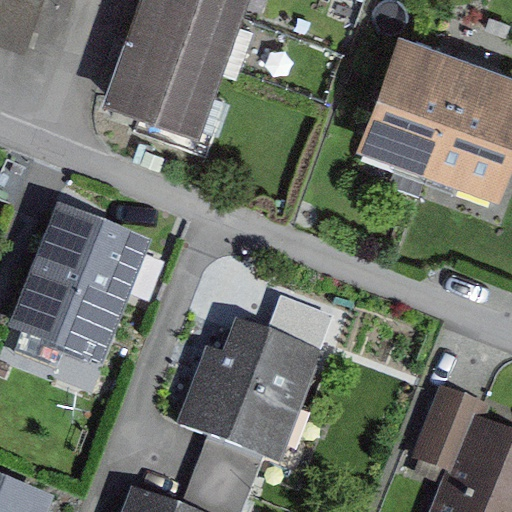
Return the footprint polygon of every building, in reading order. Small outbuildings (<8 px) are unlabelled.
[(206,136),(252,0),(141,0),(106,102),(206,136)] [(511,164),(511,93),(402,54),(361,168),(494,215),(511,164)] [(118,376),(161,248),(53,212),(10,340),(118,376)] [(208,347),(180,422),(294,464),(333,358),(242,325),(230,355),(208,347)] [(511,511),(511,432),(474,419),(481,401),(441,386),(415,455),(453,468),(437,511),(511,511)] [(0,511),(54,511),(58,502),(0,480),(0,511)] [(196,511),(132,488),(123,511),(196,511)]
